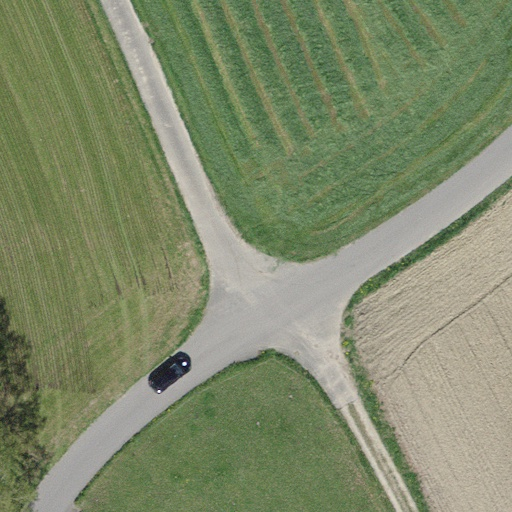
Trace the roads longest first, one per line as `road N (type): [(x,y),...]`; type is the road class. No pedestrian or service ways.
road 1 (unclassified): [(511,153),(473,203),(155,383),(60,511)]
road 2 (track): [(256,320),(103,0)]
road 3 (track): [(279,308),(396,511)]
